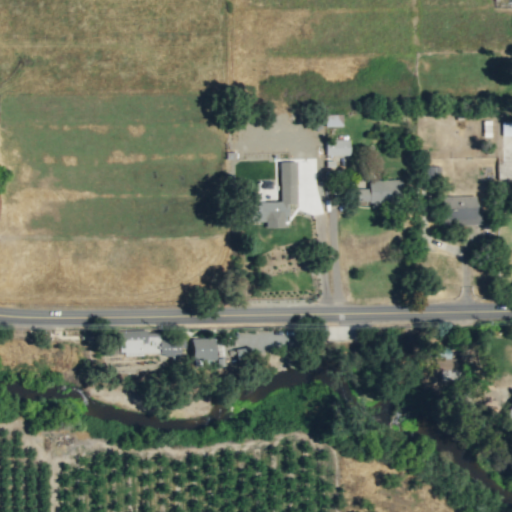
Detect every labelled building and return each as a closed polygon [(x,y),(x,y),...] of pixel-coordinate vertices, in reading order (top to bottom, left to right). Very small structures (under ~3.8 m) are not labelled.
[(324,126),(341,126),(341,114),(324,115),(324,126)] [(325,155),(349,155),(348,139),(324,139),(325,155)] [(279,200),(246,200),(246,221),(266,221),(266,227),(286,227),(286,203),(295,203),(295,161),(279,161),(279,200)] [(439,166),(424,166),(424,182),(440,182),(439,166)] [(368,180),(368,188),(357,188),(357,202),(401,201),(401,179),(368,180)] [(479,204),(474,204),(474,195),(440,196),(441,225),(480,224),(479,204)] [(181,354),(180,332),(115,334),(116,355),(181,354)] [(191,338),(191,359),(214,359),(213,338),(191,338)] [(460,379),(461,358),(450,358),(450,346),(437,346),(436,379),(460,379)] [(511,400),(503,421),(511,425),(511,400)]
